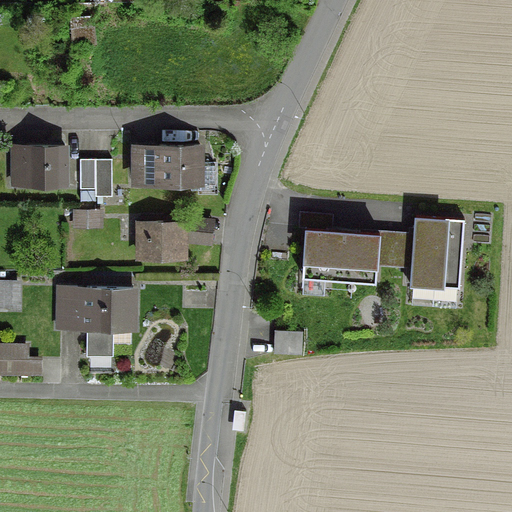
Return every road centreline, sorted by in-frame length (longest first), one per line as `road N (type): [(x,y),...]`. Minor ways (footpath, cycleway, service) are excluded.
road 1 (residential): [(272,130),(241,215),(205,511)]
road 2 (residential): [(0,119),(223,119),(272,130)]
road 3 (residential): [(335,0),(272,130)]
